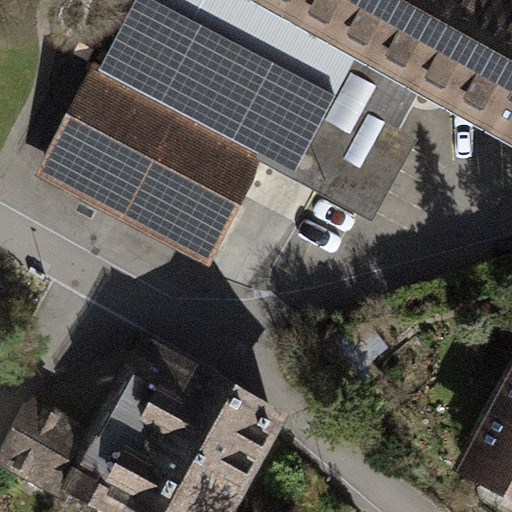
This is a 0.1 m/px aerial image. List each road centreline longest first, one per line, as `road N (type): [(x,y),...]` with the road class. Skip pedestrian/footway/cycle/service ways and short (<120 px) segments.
road 1 (residential): [(227,329),(511,240)]
road 2 (residential): [(227,329),(416,511)]
road 3 (residential): [(0,210),(227,329)]
